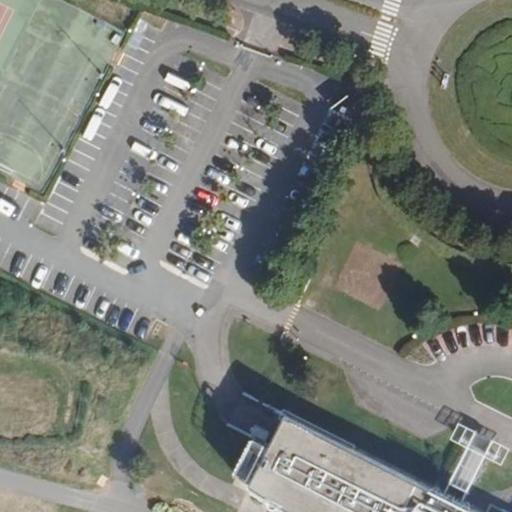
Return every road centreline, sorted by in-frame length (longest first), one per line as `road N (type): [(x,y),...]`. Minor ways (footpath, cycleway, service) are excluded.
road 1 (tertiary): [(413,55),(409,96),(419,137),(443,172),(477,197),(511,207)]
road 2 (unknown): [(111,510),(130,429),(174,319)]
road 3 (tertiary): [(263,0),(413,55)]
